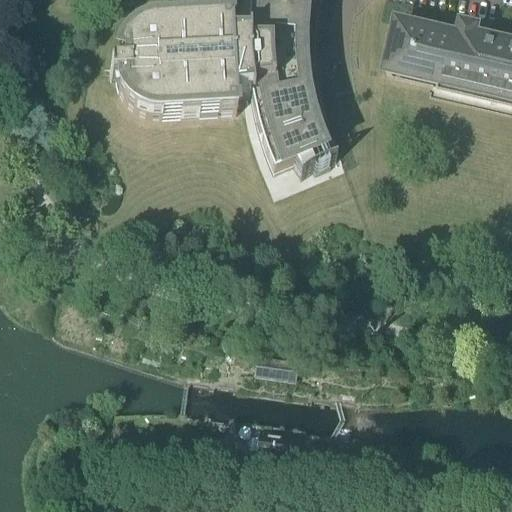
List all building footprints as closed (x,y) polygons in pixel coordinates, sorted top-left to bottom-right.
[(230,45),(229,33),(229,27),(153,32),(149,32),(146,33),(141,34),(138,36),(135,37),(132,40),(129,42),(126,44),(124,47),(121,50),(119,53),(118,57),(116,60),(115,63),(115,65),(114,68),(114,72),(114,76),(109,76),(109,86),(114,86),(115,89),(116,93),(117,97),(118,100),(120,103),(122,106),(124,109),(127,112),(129,115),(132,117),(136,119),(139,121),(142,122),(146,123),(149,124),(153,125),(157,125),(160,125),(235,120),(234,103),(249,101),(252,119),(256,134),(260,149),(265,165),(272,180),(335,153),(333,146),(330,138),(327,130),(324,122),(323,116),(321,108),(319,99),(318,91),(317,82),(316,82),(315,56),(315,47),(316,38),(316,33),(317,24),(318,15),(320,6),(321,0),(250,0),(249,11),(247,26),(246,45),(230,45)] [(511,49),(476,41),(478,33),(473,32),(473,31),(468,30),(468,31),(463,30),(461,38),(459,38),(458,42),(398,28),(389,65),(386,76),(387,76),(386,78),(511,106),(511,49)] [(236,357),(234,367),(234,369),(247,371),(249,359),(236,357)] [(257,363),(256,370),(254,381),(294,386),(296,369),(257,363)] [(233,465),(267,470),(268,467),(286,469),(289,445),(257,440),(255,458),(234,455),(233,465)] [(219,482),(251,486),(253,473),(228,470),(228,471),(220,470),(219,482)]
